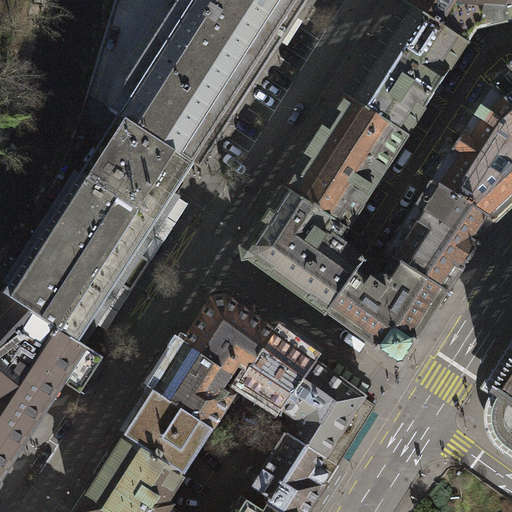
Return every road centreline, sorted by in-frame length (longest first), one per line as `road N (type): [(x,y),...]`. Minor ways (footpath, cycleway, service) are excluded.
road 1 (residential): [(35,511),(202,251)]
road 2 (residential): [(202,251),(366,0)]
road 3 (residential): [(424,415),(202,251)]
road 4 (tertiary): [(511,281),(424,415)]
